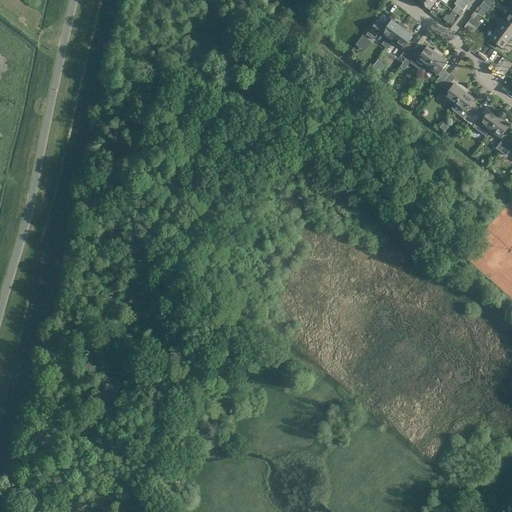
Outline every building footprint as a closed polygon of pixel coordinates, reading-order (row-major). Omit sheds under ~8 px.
[(441,2),(438,0),(417,0),(429,9),(433,12),(441,2)] [(456,6),(453,11),(457,14),(461,9),(456,6)] [(481,9),(478,14),(482,17),(486,12),(481,9)] [(452,11),(449,16),(453,19),(457,14),(452,11)] [(478,14),(475,12),(471,17),(478,22),(482,17),(478,14)] [(391,21),(389,19),(384,25),(377,20),(366,35),(373,40),(379,32),(387,38),(382,44),(386,48),(392,41),(404,25),(400,22),(398,25),(392,20),(391,21)] [(511,24),(504,19),(497,29),(510,38),(511,35),(511,24)] [(404,25),(392,41),(404,51),(400,56),(405,59),(414,48),(407,42),(412,35),(406,30),(408,28),(404,25)] [(511,40),(511,39),(510,38),(497,29),(491,37),(486,43),(494,49),(498,45),(502,48),(507,42),(509,44),(511,40)] [(422,54),(414,48),(405,59),(411,64),(415,58),(427,67),(439,52),(435,49),(433,51),(427,47),(422,54)] [(440,86),(449,74),(442,69),(447,62),(441,57),(443,55),(439,52),(427,67),(440,77),(436,82),(440,86)] [(449,74),(440,86),(448,92),(444,97),(454,104),(466,89),(462,86),(453,80),(454,78),(449,74)] [(466,89),(454,104),(451,109),(452,110),(468,122),(479,108),(472,102),(474,99),(468,94),(470,92),(466,89)] [(484,117),(477,111),(468,122),(473,127),(477,122),(489,131),(501,115),(497,112),(495,114),(489,110),(484,117)] [(501,115),(489,131),(502,141),(496,148),(501,152),(511,137),(505,132),(510,126),(503,121),(505,118),(501,115)] [(511,137),(501,152),(507,156),(511,148),(511,137)]
